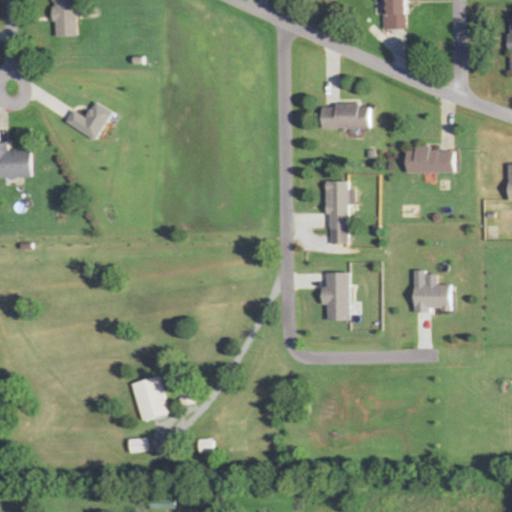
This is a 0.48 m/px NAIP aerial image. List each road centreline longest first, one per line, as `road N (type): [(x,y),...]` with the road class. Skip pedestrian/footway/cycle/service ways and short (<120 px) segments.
road 1 (residential): [(159,447),(246,341),(278,278),(285,16)]
road 2 (residential): [(511,114),(248,0)]
